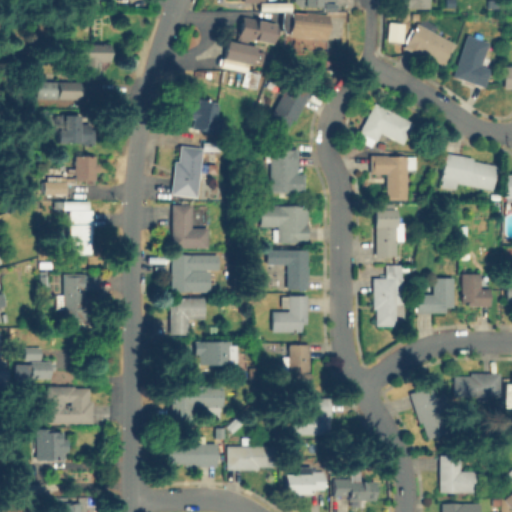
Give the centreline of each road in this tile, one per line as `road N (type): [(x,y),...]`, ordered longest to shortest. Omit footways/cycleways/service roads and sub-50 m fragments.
road 1 (residential): [(173,0),(143,104),(132,194),(129,511)]
road 2 (residential): [(361,65),(325,138),(341,194),(340,344),(361,388)]
road 3 (residential): [(361,65),(475,126),(511,132)]
road 4 (residential): [(361,388),(429,346),(511,342)]
road 5 (residential): [(361,388),(398,454),(403,511)]
road 6 (residential): [(129,498),(205,498),(250,511)]
